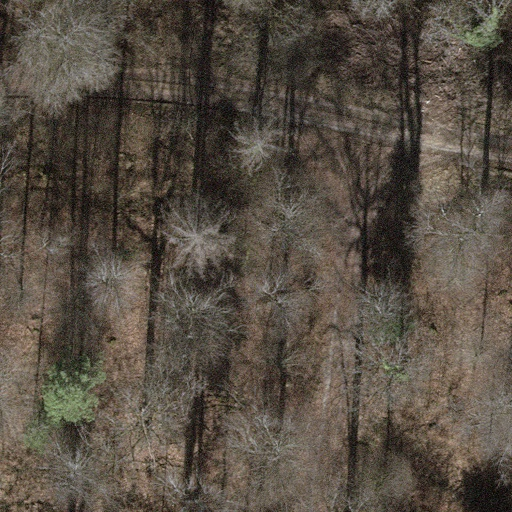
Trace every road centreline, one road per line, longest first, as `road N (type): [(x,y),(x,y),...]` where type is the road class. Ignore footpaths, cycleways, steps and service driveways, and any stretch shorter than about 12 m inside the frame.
road 1 (track): [(511,148),(224,85),(0,87)]
road 2 (track): [(372,117),(321,511)]
